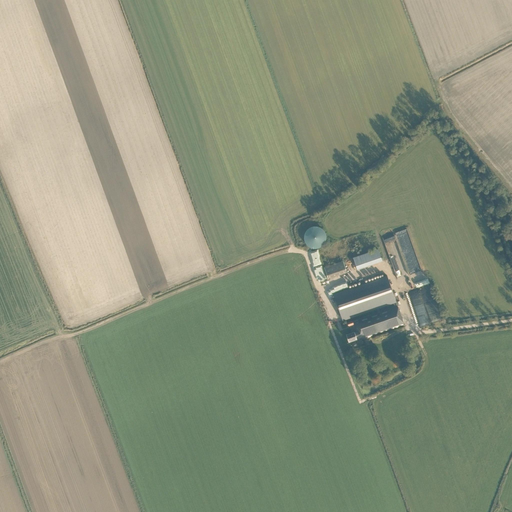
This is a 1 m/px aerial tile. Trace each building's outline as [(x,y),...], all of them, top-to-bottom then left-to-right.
[(318,226),(315,226),(312,226),(309,228),(307,229),(305,231),(304,234),(304,237),(304,240),(305,242),(306,245),(309,247),(311,248),(314,249),(317,248),(319,248),(322,246),(324,244),(325,242),(326,239),(326,236),(326,234),(324,231),(323,229),(320,227),(318,226)] [(398,242),(389,245),(391,251),(400,248),(398,242)] [(382,261),(378,249),(353,257),(357,270),(382,261)] [(347,272),(343,261),(324,267),(328,279),(347,272)] [(404,326),(387,275),(333,294),(343,321),(377,309),(378,312),(346,323),(347,326),(353,324),(355,331),(346,335),(348,342),(351,341),(352,343),(351,344),(352,346),(354,347),(355,346),(357,344),(356,343),(355,342),(355,340),(364,337),(364,340),(404,326)] [(410,292),(419,327),(429,325),(420,290),(410,292)]
